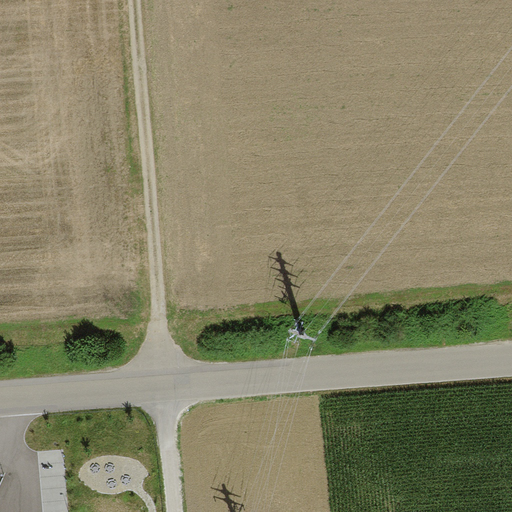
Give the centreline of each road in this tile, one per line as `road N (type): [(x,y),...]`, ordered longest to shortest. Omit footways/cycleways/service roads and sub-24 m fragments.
road 1 (unclassified): [(0,398),(161,380),(511,361)]
road 2 (track): [(161,380),(134,0)]
